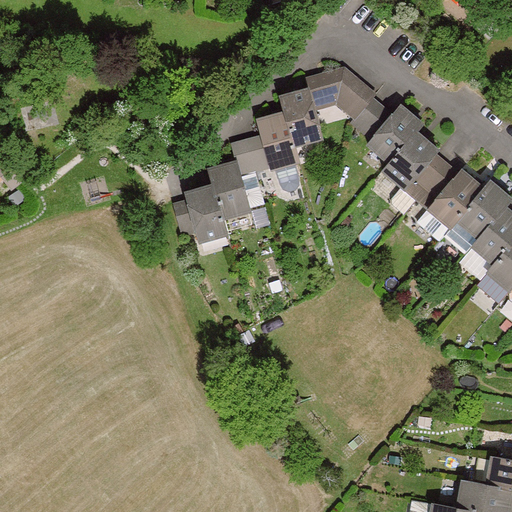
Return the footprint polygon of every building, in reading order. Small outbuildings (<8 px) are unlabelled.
[(338,102),(345,68),(310,77),(313,87),(318,106),(338,102)] [(345,68),(338,102),(358,118),(375,99),(378,95),(345,68)] [(287,111),(297,145),(326,137),(318,106),(313,87),(280,96),(284,111),(287,111)] [(418,130),(420,131),(425,125),(401,104),(393,114),(385,107),(375,99),(358,118),(355,122),(374,138),(369,143),(372,146),(391,162),(418,130)] [(287,111),(284,111),(257,119),(262,137),(248,141),(256,171),(300,160),(297,145),(287,111)] [(408,190),(438,155),(442,150),(420,131),(418,130),(391,162),(385,170),(407,189),(408,190)] [(256,171),(248,141),(235,144),(239,160),(209,168),(213,184),(217,183),(226,218),(266,207),(256,171)] [(419,199),(449,164),(438,155),(408,190),(419,199)] [(449,164),(419,199),(430,208),(459,173),(449,164)] [(486,188),(485,187),(463,168),(459,173),(430,208),(453,227),(458,221),(486,188)] [(506,208),(507,208),(511,202),(511,198),(490,180),(485,187),(486,188),(458,221),(480,239),(506,208)] [(217,183),(213,184),(184,191),(187,201),(178,204),(186,235),(198,232),(200,241),(230,233),(226,218),(217,183)] [(511,247),(511,212),(507,208),(506,208),(480,239),(474,246),(495,264),(511,246),(511,247)] [(511,247),(511,246),(495,264),(489,271),(511,290),(511,247)] [(511,460),(493,457),(488,485),(511,490),(511,460)] [(458,508),(475,511),(510,511),(511,506),(511,490),(488,485),(463,481),(458,508)]
